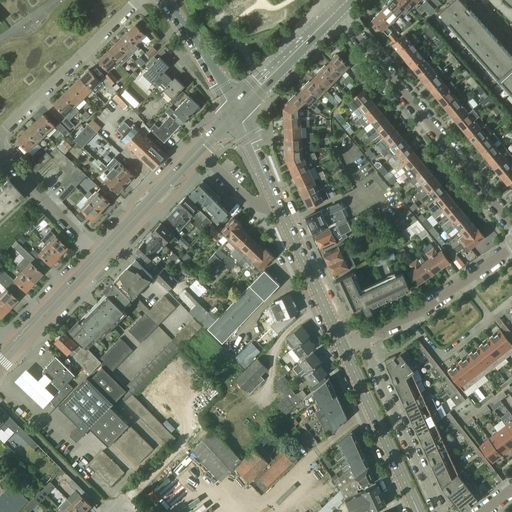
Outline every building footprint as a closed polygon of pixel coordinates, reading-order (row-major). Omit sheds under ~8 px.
[(388,4),(399,16),(403,12),(404,13),(408,9),(399,0),(390,0),(388,2),(388,4)] [(399,0),(408,9),(409,10),(418,2),(416,0),(399,0)] [(511,0),(438,0),(445,7),(437,14),(511,97),(511,0)] [(426,1),(421,5),(426,10),(431,16),(436,11),(426,1)] [(383,9),(379,12),(390,23),(392,25),(396,21),(395,19),(399,16),(388,4),(387,5),(385,5),(383,7),(383,9)] [(426,10),(421,5),(417,10),(421,14),(426,10)] [(390,23),(379,12),(372,20),(388,36),(389,35),(393,40),(396,37),(392,32),(387,27),(390,23)] [(145,35),(141,30),(143,28),(138,23),(127,34),(136,44),(145,35)] [(425,31),(428,34),(432,39),(436,36),(432,31),(429,28),(425,31)] [(405,34),(393,44),(400,52),(417,38),(414,34),(412,35),(408,31),(405,34)] [(139,46),(136,44),(127,34),(117,43),(130,55),(139,46)] [(400,52),(406,60),(418,50),(414,46),(420,42),(417,38),(400,52)] [(108,52),(118,61),(121,64),(130,55),(117,43),(108,52)] [(406,60),(412,68),(429,54),(430,54),(426,49),(421,54),(418,50),(406,60)] [(118,61),(108,52),(99,60),(109,70),(118,61)] [(333,58),(330,62),(341,74),(350,65),(338,54),(337,55),(335,54),(333,56),(333,58)] [(412,68),(419,76),(430,66),(427,62),(432,58),(429,54),(412,68)] [(144,75),(138,81),(147,89),(152,83),(158,88),(160,85),(168,76),(164,72),(169,66),(160,57),(158,60),(155,57),(146,66),(149,69),(143,75),(144,75)] [(146,63),(141,58),(137,63),(141,67),(146,63)] [(325,65),(321,69),(333,82),(341,74),(330,62),(326,66),(325,65)] [(419,76),(425,83),(442,69),(439,66),(434,70),(430,66),(419,76)] [(318,74),(314,78),(325,90),(333,82),(321,69),(317,73),(318,74)] [(445,73),(442,69),(425,83),(431,91),(443,82),(440,78),(445,73)] [(90,70),(81,78),(92,89),(96,93),(104,85),(103,83),(100,81),(90,70)] [(105,76),(107,79),(112,85),(117,81),(110,72),(105,76)] [(118,92),(112,85),(107,79),(105,76),(100,81),(103,83),(104,85),(114,96),(118,92)] [(173,80),(168,76),(160,85),(164,89),(163,90),(173,99),(170,102),(173,104),(184,93),(181,90),(185,86),(175,78),(173,80)] [(81,78),(72,86),(83,98),(92,89),(81,78)] [(309,81),(304,86),(317,98),(322,93),(331,101),(334,98),(333,97),(325,90),(314,78),(310,82),(309,81)] [(446,85),(443,82),(431,91),(438,99),(454,85),(451,81),(446,85)] [(438,99),(444,106),(456,97),(453,93),(458,89),(454,85),(438,99)] [(72,86),(64,95),(74,106),(83,98),(72,86)] [(304,101),(309,106),(317,98),(304,86),(301,89),(302,90),(298,94),(304,101)] [(139,103),(126,90),(121,95),(135,108),(139,103)] [(354,110),(369,97),(363,90),(347,103),(353,111),(354,110)] [(121,106),(125,102),(118,94),(113,98),(121,106)] [(288,104),(284,108),(284,116),(309,115),(309,110),(304,110),(298,111),(298,107),(304,101),(298,94),(296,96),(295,95),(287,103),(288,104)] [(336,94),(333,97),(339,103),(342,100),(336,94)] [(79,111),(74,106),(64,95),(55,103),(63,111),(61,112),(66,117),(67,116),(70,120),(79,111)] [(174,112),(170,108),(168,109),(176,117),(178,115),(184,121),(199,106),(189,96),(174,112)] [(489,109),(491,107),(495,104),(492,100),(492,101),(488,96),(484,100),(482,101),(489,109)] [(356,121),(376,105),(369,97),(354,110),(357,115),(353,118),(356,121)] [(444,106),(450,114),(467,100),(464,97),(459,101),(456,97),(444,106)] [(467,100),(450,114),(457,122),(468,112),(473,108),(470,104),(467,100)] [(491,107),(493,110),(497,115),(502,112),(498,107),(495,104),(491,107)] [(368,118),(371,122),(382,113),(376,105),(356,121),(359,126),(368,118)] [(468,112),(457,122),(463,130),(480,116),(473,108),(468,112)] [(165,143),(181,125),(174,119),(176,117),(168,109),(166,112),(170,116),(159,128),(155,124),(150,129),(151,130),(165,143)] [(340,122),(344,119),(338,111),(335,116),(340,122)] [(382,113),(371,122),(374,126),(365,133),(369,137),(389,121),(382,113)] [(44,114),(35,122),(46,134),(54,126),(55,125),(44,114)] [(309,115),(284,116),(285,122),(283,122),(283,128),(301,127),(302,127),(309,127),(309,115)] [(75,126),(73,123),(67,116),(62,121),(71,130),(75,126)] [(463,130),(469,137),(481,128),(478,124),(483,120),(480,116),(463,130)] [(96,130),(99,126),(92,120),(89,124),(96,130)] [(381,134),(384,137),(395,128),(389,121),(369,137),(365,140),(368,144),(381,134)] [(35,122),(26,131),(37,142),(46,134),(35,122)] [(167,155),(146,135),(151,130),(150,129),(143,122),(138,127),(134,124),(131,127),(125,122),(117,130),(123,136),(120,139),(152,170),(167,155)] [(54,126),(66,138),(70,133),(60,123),(55,125),(54,126)] [(469,137),(476,145),(492,131),(486,124),(481,128),(469,137)] [(81,125),(70,135),(77,142),(88,132),(81,125)] [(301,138),(301,127),(283,128),(284,133),(285,133),(285,139),(301,138)] [(401,136),(395,128),(384,137),(377,143),(383,151),(401,136)] [(37,142),(26,131),(18,139),(29,151),(37,142)] [(476,145),(482,153),(493,143),(499,139),(492,131),(476,145)] [(371,161),(374,164),(384,157),(389,153),(392,156),(408,144),(401,136),(383,151),(377,156),(371,161)] [(302,149),(301,138),(285,139),(286,145),(284,145),(284,150),(302,149)] [(493,143),(482,153),(488,161),(505,148),(502,143),(497,148),(493,143)] [(391,164),(394,169),(414,152),(408,144),(392,156),(396,161),(391,164)] [(61,151),(56,147),(51,153),(55,157),(61,151)] [(488,161),(495,169),(506,159),(511,155),(505,148),(488,161)] [(302,156),(302,149),(284,150),(285,156),(286,156),(286,160),(289,166),(304,160),(302,156)] [(53,159),(57,163),(65,155),(61,151),(55,157),(53,159)] [(101,158),(108,164),(114,157),(108,151),(101,158)] [(374,152),(368,157),(371,161),(377,156),(374,152)] [(409,169),(421,160),(414,152),(394,169),(397,172),(403,168),(406,172),(409,169)] [(43,166),(51,158),(46,153),(38,161),(43,166)] [(61,167),(69,159),(65,155),(57,163),(61,167)] [(511,156),(511,155),(506,159),(495,169),(501,177),(511,168),(511,156)] [(115,158),(106,166),(111,171),(126,185),(129,181),(131,182),(135,178),(133,177),(134,176),(115,158)] [(61,167),(66,172),(74,163),(69,159),(61,167)] [(290,172),(293,177),(308,170),(304,160),(289,166),(292,172),(290,172)] [(427,168),(421,160),(409,169),(412,173),(404,180),(407,185),(427,168)] [(70,176),(78,167),(74,163),(66,172),(70,176)] [(67,188),(72,183),(75,180),(79,175),(83,171),(78,167),(70,176),(63,184),(67,188)] [(297,182),(299,187),(313,181),(313,180),(319,178),(317,174),(315,167),(309,170),(308,170),(293,177),(295,183),(297,182)] [(423,185),(434,176),(427,168),(407,185),(410,188),(414,185),(418,189),(422,185),(423,185)] [(511,168),(501,177),(507,185),(511,180),(511,168)] [(83,171),(79,175),(75,180),(72,183),(76,187),(87,175),(83,171)] [(126,185),(111,171),(107,175),(109,177),(105,181),(118,193),(126,185)] [(384,176),(390,184),(397,179),(390,171),(384,176)] [(388,186),(377,172),(372,176),(383,190),(388,186)] [(420,200),(440,184),(434,176),(423,185),(422,185),(418,189),(417,190),(420,194),(417,196),(420,200)] [(8,180),(0,187),(0,213),(21,194),(8,180)] [(190,194),(222,226),(228,219),(225,216),(229,212),(219,203),(222,200),(203,181),(190,194)] [(300,193),(302,198),(318,191),(313,181),(299,187),(301,192),(300,193)] [(68,196),(76,187),(72,183),(67,188),(58,197),(62,201),(68,196)] [(440,184),(420,200),(423,204),(432,196),(435,201),(446,191),(440,184)] [(325,188),(318,191),(302,198),(305,203),(306,203),(308,208),(330,198),(328,194),(325,188)] [(85,196),(90,200),(101,211),(104,208),(105,209),(108,209),(110,206),(110,204),(109,203),(109,202),(104,197),(106,194),(100,189),(94,195),(89,191),(85,196)] [(453,199),(446,191),(435,201),(438,204),(429,211),(433,215),(453,199)] [(178,207),(177,208),(189,219),(191,221),(196,225),(198,227),(203,232),(213,222),(186,196),(177,206),(178,207)] [(445,212),(448,216),(459,207),(453,199),(433,215),(436,219),(445,212)] [(101,211),(90,200),(81,209),(93,220),(101,211)] [(341,201),(306,217),(313,233),(346,217),(342,208),(344,207),(341,201)] [(409,207),(413,211),(418,207),(415,203),(409,207)] [(465,215),(459,207),(448,216),(451,220),(442,227),(446,231),(465,215)] [(191,221),(189,219),(177,208),(169,217),(187,234),(196,225),(191,221)] [(81,211),(76,216),(82,221),(86,216),(81,211)] [(27,226),(31,231),(46,217),(41,213),(27,226)] [(422,214),(418,217),(422,222),(426,219),(422,214)] [(457,228),(461,232),(472,223),(465,215),(446,231),(449,235),(457,228)] [(224,244),(227,241),(240,227),(242,225),(234,217),(212,239),(215,242),(219,238),(221,240),(220,240),(224,244)] [(427,219),(423,222),(429,230),(433,226),(427,219)] [(408,241),(425,229),(417,220),(401,233),(408,241)] [(346,234),(345,233),(352,230),(348,221),(338,225),(337,226),(331,231),(316,238),(321,250),(336,243),(346,234)] [(478,230),(472,223),(461,232),(464,235),(458,240),(452,245),(455,249),(479,229),(478,230)] [(152,233),(153,233),(165,245),(168,241),(171,243),(176,238),(161,224),(152,233)] [(440,234),(433,226),(429,230),(435,238),(440,234)] [(248,235),(240,227),(227,241),(208,260),(216,268),(221,262),(248,235)] [(485,237),(479,229),(455,249),(458,252),(464,248),(467,252),(485,237)] [(66,247),(48,230),(40,240),(46,245),(58,256),(66,247)] [(165,245),(153,233),(145,242),(157,253),(162,258),(170,249),(165,245)] [(20,235),(15,240),(21,245),(26,240),(20,235)] [(238,261),(256,243),(248,235),(221,262),(229,270),(238,261)] [(439,235),(435,238),(442,246),(445,243),(439,235)] [(187,249),(191,245),(182,237),(178,241),(187,249)] [(389,249),(393,246),(389,238),(385,240),(389,249)] [(35,267),(39,263),(29,254),(14,240),(10,245),(20,254),(12,263),(21,271),(33,282),(41,273),(35,267)] [(162,258),(157,253),(145,242),(144,242),(135,251),(153,267),(162,258)] [(252,263),(254,261),(264,250),(256,243),(238,261),(246,269),(248,267),(252,263)] [(431,243),(427,246),(441,268),(450,262),(442,250),(438,253),(431,243)] [(49,265),(58,256),(46,245),(38,254),(33,249),(29,254),(39,263),(43,258),(49,265)] [(433,274),(441,268),(427,246),(422,249),(429,259),(425,262),(433,274)] [(328,265),(344,258),(339,247),(323,254),(328,265)] [(266,248),(264,250),(254,261),(252,263),(248,267),(257,275),(274,256),(266,248)] [(456,254),(458,252),(455,249),(448,255),(460,270),(465,265),(456,254)] [(186,252),(181,258),(187,263),(192,258),(186,252)] [(344,258),(328,265),(333,276),(355,266),(350,255),(344,258)] [(414,255),(410,258),(425,280),(433,274),(425,262),(420,265),(414,255)] [(165,262),(170,267),(174,262),(170,258),(165,262)] [(417,285),(425,280),(410,258),(406,261),(412,270),(408,273),(417,285)] [(128,267),(113,281),(130,298),(145,284),(153,276),(136,259),(128,267)] [(183,264),(178,259),(174,263),(179,268),(183,264)] [(164,268),(154,278),(168,291),(178,281),(177,281),(178,281),(164,268)] [(264,270),(224,312),(208,329),(223,344),(280,285),(264,270)] [(3,271),(0,274),(0,275),(14,289),(18,285),(25,291),(33,282),(21,271),(13,280),(3,271)] [(373,311),(371,307),(410,289),(403,273),(363,291),(363,292),(361,293),(352,273),(336,281),(349,311),(363,305),(367,314),(373,311)] [(10,293),(14,289),(0,275),(0,283),(5,288),(1,293),(0,292),(0,300),(8,309),(17,299),(10,293)] [(213,281),(207,275),(203,280),(209,285),(213,281)] [(79,320),(70,330),(85,345),(94,336),(99,342),(116,326),(128,314),(122,308),(131,299),(130,298),(113,281),(104,291),(108,295),(96,307),(81,322),(79,320)] [(208,329),(224,312),(216,304),(208,312),(186,290),(176,299),(207,330),(208,329)] [(272,313),(295,303),(291,293),(274,301),(275,305),(270,307),(272,313)] [(228,300),(222,294),(218,299),(224,305),(228,300)] [(164,296),(160,300),(163,304),(168,299),(164,296)] [(140,308),(144,304),(139,299),(136,303),(140,308)] [(163,304),(171,312),(176,307),(168,299),(163,304)] [(0,317),(8,309),(0,300),(0,317)] [(160,300),(158,301),(155,305),(159,308),(163,304),(160,300)] [(300,312),(295,303),(272,313),(276,320),(270,325),(278,333),(295,317),(293,315),(300,312)] [(145,312),(149,308),(144,304),(140,308),(145,312)] [(171,312),(163,304),(159,308),(167,316),(170,313),(171,312)] [(154,306),(150,310),(154,314),(155,313),(159,308),(155,305),(154,306)] [(150,310),(149,308),(145,312),(145,313),(146,314),(150,317),(154,314),(150,310)] [(163,321),(166,318),(167,316),(159,308),(155,313),(163,321)] [(158,325),(162,322),(163,321),(155,313),(154,314),(150,317),(158,325)] [(147,320),(145,321),(154,330),(158,326),(158,325),(150,317),(147,320)] [(496,320),(503,328),(506,326),(499,317),(496,320)] [(197,332),(202,326),(194,318),(188,323),(197,332)] [(141,326),(150,334),(154,330),(145,321),(144,323),(141,326)] [(193,336),(197,332),(188,323),(184,328),(193,336)] [(293,348),(309,334),(302,325),(287,336),(295,346),(293,348)] [(138,329),(137,330),(145,338),(150,334),(141,326),(138,329)] [(511,333),(506,326),(503,328),(510,337),(511,335),(511,333)] [(193,336),(184,328),(180,332),(188,340),(193,336)] [(141,343),(145,338),(137,330),(135,331),(133,334),(141,343)] [(505,359),(511,353),(511,344),(500,330),(490,338),(505,359)] [(56,340),(55,341),(68,354),(73,349),(78,344),(65,331),(60,336),(59,335),(55,339),(56,340)] [(184,345),(188,340),(180,332),(176,336),(184,345)] [(310,335),(309,334),(293,348),(288,352),(296,362),(315,346),(308,337),(310,335)] [(180,349),(184,345),(176,336),(172,340),(180,349)] [(479,347),(495,367),(505,359),(490,338),(479,347)] [(176,353),(180,349),(172,340),(167,345),(176,353)] [(415,342),(422,351),(425,348),(418,340),(415,342)] [(73,349),(77,354),(82,348),(78,344),(73,349)] [(84,345),(82,348),(77,354),(73,357),(90,374),(91,374),(102,363),(84,345)] [(176,353),(167,345),(163,349),(172,357),(176,353)] [(116,351),(125,359),(129,355),(127,353),(124,350),(123,349),(121,348),(121,347),(118,350),(116,351)] [(485,375),(495,367),(479,347),(469,355),(485,375)] [(255,355),(248,348),(237,358),(244,365),(255,355)] [(422,351),(429,359),(432,357),(425,348),(422,351)] [(168,361),(172,357),(163,349),(159,353),(168,361)] [(385,360),(391,375),(413,358),(406,350),(396,357),(395,355),(385,360)] [(112,355),(121,364),(125,359),(116,351),(115,352),(112,355)] [(300,363),(308,372),(322,361),(314,351),(300,363)] [(163,366),(168,361),(159,353),(155,357),(163,366)] [(109,358),(108,360),(116,368),(121,364),(112,355),(109,358)] [(458,363),(474,383),(485,375),(469,355),(458,363)] [(43,370),(43,373),(39,376),(27,364),(15,377),(44,404),(55,392),(46,384),(50,380),(54,384),(60,390),(50,401),(56,406),(72,389),(66,384),(75,375),(56,356),(43,370)] [(159,370),(163,366),(155,357),(151,361),(159,370)] [(432,357),(429,359),(435,368),(439,365),(432,357)] [(419,367),(413,358),(391,375),(396,385),(412,372),(413,373),(419,367)] [(261,375),(268,369),(258,359),(236,380),(249,394),(265,379),(261,375)] [(107,361),(104,364),(112,372),(116,368),(108,360),(107,361)] [(159,370),(151,361),(147,366),(155,374),(159,370)] [(322,362),(322,361),(308,372),(305,375),(312,384),(309,387),(312,391),(326,380),(323,376),(327,373),(319,364),(322,362)] [(458,363),(448,371),(464,391),(474,383),(458,363)] [(442,376),(445,374),(439,365),(435,368),(436,368),(431,372),(435,377),(439,373),(442,376)] [(151,378),(155,374),(147,366),(142,370),(151,378)] [(284,366),(280,369),(285,375),(288,371),(284,366)] [(127,391),(102,367),(90,380),(88,378),(59,407),(78,426),(70,434),(77,441),(90,428),(109,446),(130,425),(111,406),(127,391)] [(151,378),(142,370),(138,374),(147,383),(151,378)] [(417,383),(413,373),(412,372),(396,385),(401,395),(417,383)] [(143,387),(147,383),(138,374),(134,378),(143,387)] [(442,376),(449,385),(452,382),(445,374),(442,376)] [(288,382),(284,376),(275,383),(285,395),(292,390),(286,383),(288,382)] [(143,387),(134,378),(130,383),(138,391),(143,387)] [(303,399),(307,407),(318,398),(333,386),(329,378),(307,395),(303,399)] [(401,395),(405,406),(422,393),(421,392),(425,389),(421,380),(417,383),(401,395)] [(500,386),(503,389),(509,384),(506,381),(500,386)] [(449,385),(456,393),(459,391),(452,382),(449,385)] [(126,387),(134,395),(138,391),(130,383),(126,387)] [(333,386),(318,398),(307,407),(310,415),(315,410),(322,405),(336,394),(333,386)] [(482,406),(488,401),(486,397),(485,397),(478,388),(474,391),(482,400),(479,402),(482,406)] [(285,395),(286,396),(294,407),(302,400),(301,400),(303,399),(298,393),(296,395),(292,390),(285,395)] [(456,393),(462,402),(466,399),(459,391),(456,393)] [(486,397),(488,401),(495,396),(492,392),(486,397)] [(507,395),(504,392),(498,397),(500,400),(507,395)] [(426,403),(422,393),(405,406),(410,416),(426,403)] [(326,414),(340,402),(336,394),(322,405),(315,410),(320,420),(326,414)] [(138,399),(134,395),(126,403),(130,407),(138,399)] [(288,412),(294,407),(286,396),(277,404),(285,414),(288,412)] [(500,400),(498,397),(489,404),(494,410),(503,404),(500,400)] [(426,403),(410,416),(414,426),(431,413),(437,408),(432,398),(426,403)] [(130,407),(134,411),(142,403),(138,399),(130,407)] [(344,410),(340,402),(326,414),(320,420),(323,428),(344,410)] [(146,408),(142,403),(134,411),(138,416),(146,408)] [(490,408),(487,405),(481,410),(483,414),(490,408)] [(138,416),(143,420),(151,412),(146,408),(138,416)] [(437,408),(431,413),(414,426),(419,436),(436,423),(442,418),(437,408)] [(347,418),(344,410),(323,428),(327,437),(334,431),(347,418)] [(483,414),(481,410),(474,415),(477,419),(483,414)] [(143,420),(147,424),(155,416),(151,412),(143,420)] [(446,415),(452,423),(456,421),(449,412),(446,415)] [(506,425),(511,432),(511,415),(511,414),(502,420),(506,425)] [(3,421),(0,418),(0,429),(1,428),(4,431),(8,426),(14,432),(15,432),(21,437),(22,436),(27,441),(29,440),(31,441),(33,440),(8,415),(3,421)] [(159,420),(155,416),(147,424),(151,428),(159,420)] [(475,420),(472,417),(466,422),(468,425),(475,420)] [(151,428),(155,433),(163,425),(159,420),(151,428)] [(462,429),(456,421),(452,423),(459,432),(462,429)] [(440,433),(436,423),(419,436),(424,446),(440,433)] [(168,429),(163,425),(155,433),(160,437),(168,429)] [(510,448),(511,446),(511,432),(506,425),(497,431),(510,448)] [(131,426),(123,435),(127,439),(136,431),(131,426)] [(160,437),(164,441),(172,433),(168,429),(160,437)] [(213,429),(193,450),(221,481),(235,467),(262,494),(295,462),(283,450),(273,460),(261,448),(270,439),(266,435),(241,459),(213,429)] [(297,429),(293,433),(297,437),(301,433),(297,429)] [(469,438),(462,429),(459,432),(466,440),(469,438)] [(136,431),(127,439),(132,444),(140,435),(136,431)] [(340,447),(333,452),(336,456),(334,457),(335,458),(356,439),(353,431),(352,431),(337,443),(340,447)] [(502,455),(510,448),(497,431),(489,438),(502,455)] [(176,438),(172,433),(164,441),(168,446),(176,438)] [(445,443),(440,433),(424,446),(428,456),(445,443)] [(123,435),(115,443),(119,448),(127,439),(123,435)] [(140,435),(132,444),(136,448),(144,439),(140,435)] [(476,446),(469,438),(466,440),(473,449),(476,446)] [(489,438),(480,445),(493,461),(502,455),(489,438)] [(127,439),(119,448),(123,452),(132,444),(127,439)] [(144,439),(136,448),(140,452),(149,444),(144,439)] [(348,459),(360,448),(356,439),(335,458),(338,462),(345,456),(348,459)] [(238,451),(241,454),(250,446),(247,442),(238,451)] [(449,453),(445,443),(428,456),(433,466),(449,453)] [(132,444),(123,452),(128,456),(136,448),(132,444)] [(149,444),(140,452),(145,457),(153,448),(149,444)] [(483,455),(476,446),(473,449),(479,457),(483,455)] [(136,448),(128,456),(132,461),(140,452),(136,448)] [(364,456),(360,448),(348,459),(346,460),(348,463),(341,469),(345,473),(364,456)] [(95,459),(100,463),(107,456),(103,452),(95,459)] [(140,452),(132,461),(136,465),(145,457),(140,452)] [(454,464),(449,453),(433,466),(438,476),(454,464)] [(479,457),(486,465),(489,463),(483,455),(479,457)] [(100,463),(104,467),(111,460),(107,456),(100,463)] [(341,490),(354,478),(368,466),(364,456),(345,473),(339,477),(334,481),(340,490),(341,490)] [(93,470),(100,463),(95,459),(89,466),(93,470)] [(116,465),(111,460),(104,467),(109,472),(116,465)] [(93,470),(97,474),(104,467),(100,463),(93,470)] [(486,465),(493,474),(496,471),(489,463),(486,465)] [(458,473),(454,464),(438,476),(442,486),(458,473)] [(109,472),(113,476),(120,469),(116,465),(109,472)] [(319,511),(331,511),(345,498),(358,493),(356,489),(375,481),(368,466),(354,478),(319,511)] [(102,479),(109,472),(104,467),(97,474),(102,479)] [(124,473),(120,469),(113,476),(117,480),(124,473)] [(442,486),(449,495),(470,478),(463,469),(458,473),(442,486)] [(503,480),(496,471),(493,474),(500,483),(503,480)] [(102,479),(106,483),(113,476),(109,472),(102,479)] [(144,491),(162,511),(201,511),(182,491),(174,499),(169,494),(177,486),(164,472),(144,491)] [(327,472),(323,475),(326,480),(318,486),(327,499),(340,490),(327,472)] [(110,487),(117,480),(113,476),(106,483),(110,487)] [(477,487),(470,478),(449,495),(455,504),(477,487)] [(85,511),(92,506),(86,500),(89,496),(80,487),(73,480),(69,484),(80,496),(72,504),(80,511),(85,511)] [(21,481),(17,486),(23,493),(28,488),(21,481)] [(51,482),(44,488),(49,493),(56,487),(51,482)] [(12,484),(0,495),(0,511),(15,511),(28,500),(12,484)] [(358,493),(345,498),(351,511),(370,511),(386,505),(376,484),(358,493)] [(462,511),(483,496),(477,487),(455,504),(462,511)] [(34,498),(27,505),(32,510),(39,503),(34,498)] [(63,511),(80,511),(72,504),(67,499),(59,507),(63,511)]
